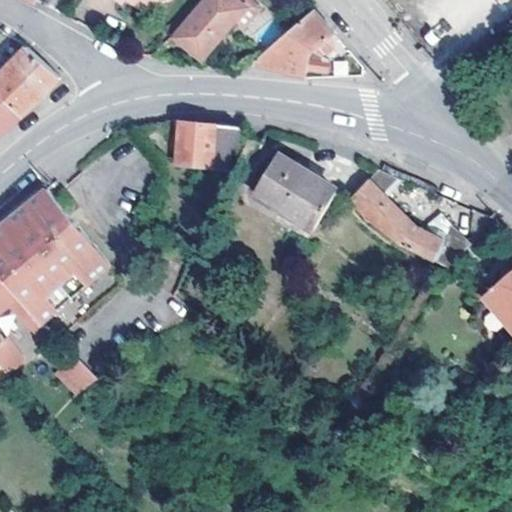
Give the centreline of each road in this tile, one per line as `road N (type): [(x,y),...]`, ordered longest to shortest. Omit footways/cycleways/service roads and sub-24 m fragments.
road 1 (residential): [(120,99),(242,95),(293,102),(374,118),(450,151)]
road 2 (residential): [(120,99),(89,59),(0,5)]
road 3 (residential): [(0,175),(33,146),(120,99)]
